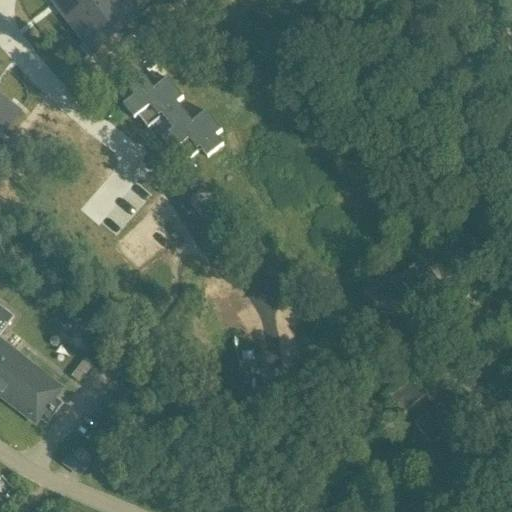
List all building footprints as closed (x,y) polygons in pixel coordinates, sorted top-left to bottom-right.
[(50,0),(97,51),(140,12),(129,0),(50,0)] [(207,108),(179,71),(164,82),(157,73),(136,89),(190,159),(212,142),(217,148),(243,128),(221,98),(207,108)] [(0,135),(19,111),(0,96),(0,135)] [(348,178),(286,116),(279,124),(268,113),(247,135),(264,152),(274,142),(298,165),(290,173),(321,204),(348,178)] [(365,204),(355,210),(347,199),(318,219),(346,258),(384,231),(365,204)] [(423,230),(413,238),(418,244),(428,236),(423,230)] [(237,303),(245,314),(254,307),(246,296),(237,303)] [(203,321),(234,348),(251,329),(221,302),(203,321)] [(0,396),(36,424),(39,420),(46,425),(63,404),(56,398),(62,390),(0,341),(0,334),(11,320),(0,311),(0,396)] [(84,359),(70,377),(79,384),(93,365),(84,359)] [(370,365),(351,381),(359,391),(377,376),(370,365)] [(422,466),(428,471),(441,486),(464,467),(445,446),(422,466)] [(79,450),(76,454),(73,458),(82,466),(86,461),(89,458),(79,450)]
